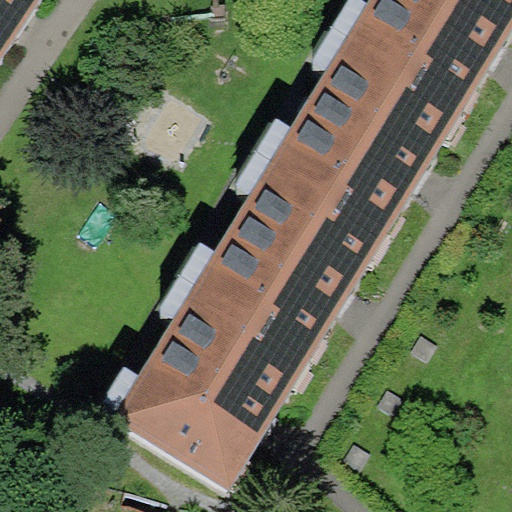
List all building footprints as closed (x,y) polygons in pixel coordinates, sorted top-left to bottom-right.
[(0,0),(0,61),(17,36),(41,0),(0,0)] [(464,94),(470,97),(488,68),(511,29),(511,0),(388,0),(354,57),(450,117),(464,94)] [(388,218),(394,221),(409,196),(442,142),(437,139),(450,117),(354,57),(277,181),(374,240),(388,218)] [(312,341),(318,345),(337,314),(366,266),(361,263),(374,240),(277,181),(201,305),(298,364),(312,341)] [(236,465),(241,468),(263,433),(290,390),(284,386),(298,364),(201,305),(123,431),(225,494),(229,488),(224,485),(236,465)]
